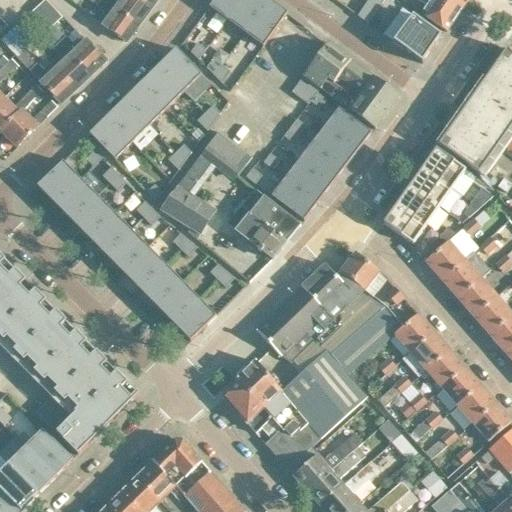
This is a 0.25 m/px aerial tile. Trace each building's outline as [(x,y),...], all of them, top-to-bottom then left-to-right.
[(54,25),(62,18),(46,0),(32,13),(49,31),(54,25)] [(87,0),(104,12),(98,22),(127,43),(139,27),(102,0),(87,0)] [(102,0),(139,27),(150,11),(135,0),(102,0)] [(135,0),(150,11),(158,0),(135,0)] [(215,0),(209,8),(227,21),(242,0),(215,0)] [(245,34),(269,2),(267,0),(242,0),(227,21),(245,34)] [(368,0),(357,17),(367,24),(385,0),(368,0)] [(446,32),(456,18),(429,0),(416,0),(417,0),(417,1),(428,8),(422,15),(444,31),(446,32)] [(429,0),(456,18),(467,2),(468,1),(468,0),(429,0)] [(287,15),(269,2),(245,34),(263,48),(287,15)] [(402,9),(383,35),(393,42),(393,43),(422,64),(441,37),(440,37),(412,16),(402,9)] [(60,105),(76,91),(57,70),(48,79),(22,52),(30,44),(18,24),(0,41),(15,57),(60,105)] [(66,37),(54,25),(49,31),(48,31),(59,43),(66,37)] [(48,31),(40,39),(51,51),(59,43),(48,31)] [(99,56),(81,37),(73,44),(66,37),(59,43),(91,77),(106,63),(99,56)] [(57,70),(76,91),(91,77),(59,43),(51,51),(58,58),(61,54),(67,61),(57,70)] [(206,51),(197,44),(191,53),(198,61),(206,51)] [(317,93),(320,90),(327,79),(333,84),(338,78),(339,79),(352,62),(328,45),(304,78),(294,91),(306,99),(310,103),(310,102),(317,93)] [(440,144),(439,146),(479,174),(498,148),(511,127),(511,55),(507,50),(507,49),(485,80),(486,81),(490,83),(482,95),(477,92),(467,107),(468,107),(471,109),(463,121),(459,118),(448,133),(449,133),(450,133),(453,136),(445,147),(440,144)] [(159,67),(184,93),(201,76),(176,50),(159,67)] [(0,72),(8,64),(2,58),(0,60),(0,72)] [(213,60),(206,69),(214,77),(222,66),(213,60)] [(0,72),(0,103),(3,100),(0,96),(0,84),(17,67),(11,61),(8,64),(0,72)] [(330,97),(375,129),(384,117),(399,97),(352,62),(339,79),(359,94),(355,99),(337,86),(330,97)] [(222,66),(214,77),(222,84),(230,73),(222,66)] [(184,93),(159,67),(141,84),(167,110),(184,93)] [(124,101),(148,128),(167,110),(141,84),(124,101)] [(3,100),(0,103),(0,134),(1,134),(21,112),(42,92),(35,86),(12,109),(3,100)] [(317,93),(310,102),(320,109),(327,101),(317,93)] [(107,118),(132,144),(148,128),(124,101),(107,118)] [(58,108),(52,102),(31,122),(21,112),(1,134),(17,149),(58,108)] [(214,123),(220,115),(212,107),(205,114),(214,123)] [(339,110),(325,127),(358,152),(371,135),(339,110)] [(198,122),(207,131),(211,126),(214,123),(205,114),(198,122)] [(90,135),(115,161),(132,144),(107,118),(90,135)] [(289,128),(299,136),(306,127),(296,120),(289,128)] [(344,170),(358,152),(325,127),(312,145),(344,170)] [(299,136),(289,128),(283,137),(293,144),(299,136)] [(218,133),(205,151),(237,177),(252,159),(218,133)] [(298,162),(331,187),(344,170),(312,145),(298,162)] [(184,146),(176,153),(185,162),(191,153),(184,146)] [(466,171),(436,150),(423,169),(452,189),(466,171)] [(93,167),(102,159),(94,152),(86,160),(93,167)] [(179,171),(185,162),(176,153),(169,161),(179,171)] [(263,162),(272,169),(279,160),(269,153),(263,162)] [(200,158),(177,188),(194,198),(215,170),(200,158)] [(37,188),(54,205),(80,180),(63,162),(37,188)] [(317,205),(331,187),(298,162),(285,180),(317,205)] [(102,177),(110,185),(119,176),(111,168),(102,177)] [(245,177),(255,184),(262,175),(252,168),(245,177)] [(452,189),(423,169),(410,187),(439,208),(452,189)] [(118,192),(126,184),(119,176),(110,185),(118,192)] [(511,185),(504,179),(498,188),(502,191),(506,194),(511,185)] [(71,222),(97,197),(80,180),(54,205),(71,222)] [(304,222),(317,205),(285,180),(272,197),(304,222)] [(155,186),(147,193),(156,202),(162,193),(155,186)] [(439,208),(410,187),(397,206),(426,227),(439,208)] [(161,210),(160,211),(163,213),(200,236),(215,211),(194,198),(177,188),(161,210)] [(481,189),(472,203),(480,209),(493,197),(481,189)] [(243,201),(239,206),(287,244),(300,227),(255,191),(248,200),(243,201)] [(71,222),(88,239),(114,214),(97,197),(71,222)] [(136,211),(144,219),(152,210),(145,203),(136,211)] [(469,218),(480,209),(472,203),(463,214),(469,218)] [(494,203),(474,220),(463,230),(470,239),(482,229),(502,212),(494,203)] [(239,206),(234,212),(234,217),(242,224),(236,232),(259,249),(258,251),(261,253),(262,252),(273,260),(287,244),(239,206)] [(397,206),(384,224),(413,245),(426,227),(397,206)] [(144,219),(151,226),(160,218),(152,210),(144,219)] [(105,256),(131,231),(114,214),(88,239),(105,256)] [(447,228),(440,237),(449,243),(450,242),(457,235),(447,228)] [(105,256),(122,274),(148,248),(131,231),(105,256)] [(180,250),(189,242),(181,235),(173,243),(180,250)] [(439,251),(449,243),(440,237),(433,247),(439,251)] [(487,257),(498,247),(491,238),(479,248),(487,257)] [(197,249),(189,242),(180,250),(188,258),(197,249)] [(425,263),(441,281),(466,260),(450,242),(449,243),(439,251),(425,263)] [(139,291),(165,265),(148,248),(122,274),(139,291)] [(511,252),(506,257),(495,267),(502,276),(511,267),(511,252)] [(341,272),(356,286),(364,293),(380,273),(355,253),(341,272)] [(466,260),(441,281),(457,300),(482,278),(490,271),(474,253),(466,260)] [(0,347),(51,399),(49,400),(36,413),(78,456),(94,440),(106,428),(139,395),(0,255),(0,347)] [(139,291),(156,308),(182,283),(165,265),(139,291)] [(218,281),(226,272),(218,265),(210,273),(218,281)] [(364,293),(356,286),(341,272),(338,274),(336,277),(325,266),(291,299),(357,368),(395,335),(403,328),(364,293)] [(218,281),(225,288),(234,279),(226,272),(218,281)] [(457,300),(473,318),(498,297),(482,278),(457,300)] [(156,308),(173,325),(199,300),(182,283),(156,308)] [(404,299),(395,289),(386,296),(395,306),(404,299)] [(473,318),(489,336),(511,316),(511,313),(498,297),(473,318)] [(273,315),(256,332),(272,348),(281,358),(296,366),(303,376),(283,394),(320,440),(366,397),(364,395),(348,376),(357,368),(291,299),(273,315)] [(216,317),(199,300),(173,325),(190,342),(216,317)] [(395,335),(411,353),(434,333),(418,315),(403,328),(395,335)] [(511,316),(489,336),(505,354),(511,348),(511,316)] [(449,351),(434,333),(411,353),(403,360),(419,378),(427,371),(449,351)] [(427,371),(442,389),(465,369),(449,351),(427,371)] [(384,377),(395,367),(388,360),(378,369),(384,377)] [(256,362),(237,380),(264,410),(283,394),(258,365),(256,362)] [(481,387),(465,369),(442,389),(458,407),(481,387)] [(384,409),(400,395),(411,385),(404,378),(393,387),(377,401),(384,409)] [(272,420),(264,410),(237,380),(225,393),(225,399),(248,426),(256,435),(261,430),(271,440),(281,431),(272,420)] [(458,407),(473,424),(496,405),(481,387),(458,407)] [(264,410),(272,420),(281,431),(271,440),(265,445),(282,465),(285,468),(288,471),(304,456),(303,455),(320,440),(283,394),(264,410)] [(409,405),(415,412),(426,403),(420,395),(409,405)] [(406,419),(414,413),(407,405),(400,412),(406,419)] [(511,423),(496,405),(473,424),(489,443),(511,423)] [(0,408),(0,422),(4,426),(11,419),(0,408)] [(408,437),(415,444),(442,421),(435,413),(408,437)] [(394,429),(385,437),(392,444),(400,436),(394,429)] [(55,478),(73,461),(42,430),(25,448),(55,478)] [(499,463),(511,451),(511,430),(489,451),(499,463)] [(424,454),(430,462),(457,439),(451,431),(424,454)] [(304,456),(288,471),(308,494),(352,454),(362,444),(354,435),(343,444),(324,461),(312,447),(303,455),(304,456)] [(416,455),(400,436),(392,444),(408,463),(416,455)] [(183,442),(175,442),(154,463),(175,487),(184,498),(209,472),(205,468),(183,442)] [(55,478),(25,448),(8,464),(38,495),(55,478)] [(446,480),(473,457),(467,449),(440,473),(446,480)] [(495,458),(489,451),(481,459),(486,465),(495,458)] [(511,451),(499,463),(502,465),(509,474),(511,471),(511,451)] [(352,454),(308,494),(312,499),(318,506),(320,508),(344,487),(339,481),(360,463),(352,454)] [(344,487),(320,508),(323,511),(351,511),(359,505),(352,497),(380,472),(371,462),(344,487)] [(154,463),(138,478),(161,501),(175,487),(154,463)] [(21,511),(38,495),(8,464),(0,472),(0,490),(21,511)] [(196,511),(244,511),(218,482),(213,476),(209,472),(184,498),(196,511)] [(432,472),(423,480),(437,496),(446,489),(432,472)] [(511,491),(498,475),(490,483),(511,508),(511,491)] [(141,511),(158,511),(154,508),(161,501),(138,478),(123,493),(141,511)] [(385,511),(409,492),(401,482),(366,511),(365,511),(359,505),(351,511),(385,511)] [(496,511),(511,511),(511,508),(490,483),(487,485),(485,483),(480,486),(500,510),(496,511)] [(448,493),(461,507),(465,511),(480,511),(469,499),(458,485),(448,493)] [(0,511),(21,511),(0,490),(0,511)] [(404,511),(417,500),(409,492),(385,511),(404,511)] [(141,511),(123,493),(107,509),(106,510),(107,511),(141,511)] [(465,511),(461,507),(448,493),(441,499),(451,511),(465,511)]
